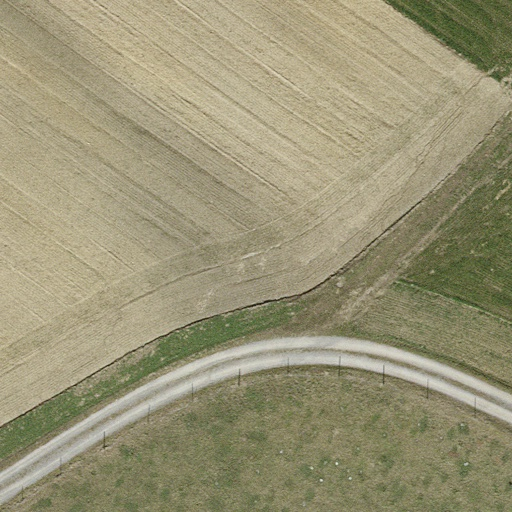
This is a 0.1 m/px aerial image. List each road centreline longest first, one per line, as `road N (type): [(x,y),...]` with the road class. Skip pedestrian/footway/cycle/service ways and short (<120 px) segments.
road 1 (track): [(0,494),(123,420),(284,352),(354,340)]
road 2 (track): [(511,172),(354,340)]
road 3 (track): [(354,340),(511,409)]
